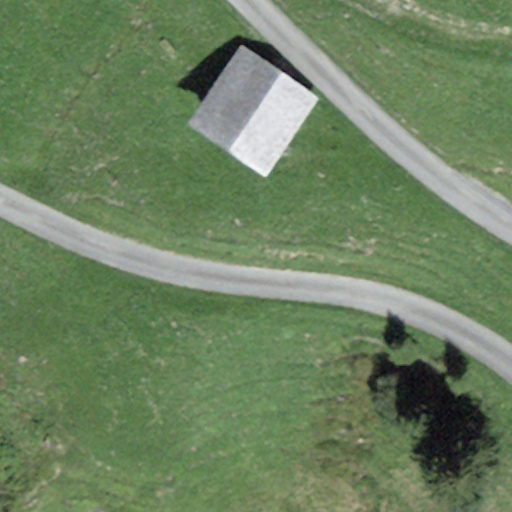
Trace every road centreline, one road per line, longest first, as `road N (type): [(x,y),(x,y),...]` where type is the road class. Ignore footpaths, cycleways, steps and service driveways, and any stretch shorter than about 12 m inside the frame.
road 1 (track): [(0,197),(110,256),(388,309),(511,381)]
road 2 (track): [(511,234),(483,221),(367,130),(240,0)]
